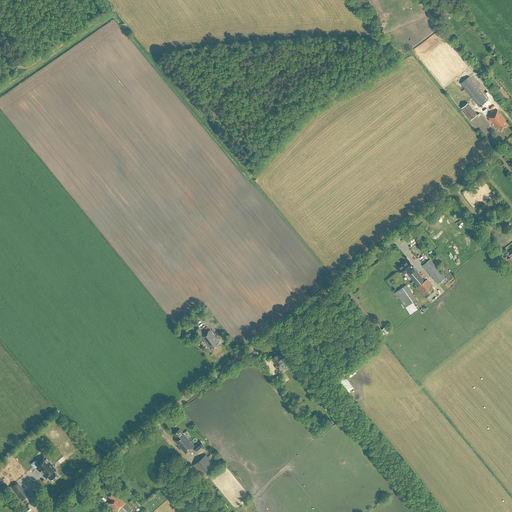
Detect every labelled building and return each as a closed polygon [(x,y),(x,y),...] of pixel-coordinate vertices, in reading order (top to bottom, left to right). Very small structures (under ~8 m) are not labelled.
[(469,76),(461,83),(479,106),(488,100),(469,76)] [(501,87),(496,91),(498,93),(499,93),(502,97),(505,101),(509,97),(501,87)] [(461,108),(470,120),(477,115),(477,114),(468,103),(461,108)] [(489,118),(488,120),(490,123),(492,122),(496,128),(497,127),(500,131),(508,124),(505,121),(506,120),(497,109),(488,117),(489,118)] [(479,113),(477,114),(477,115),(482,122),(485,120),(479,113)] [(487,133),(492,139),(498,134),(493,128),(487,133)] [(418,286),(417,287),(425,298),(432,292),(429,287),(432,285),(427,279),(425,281),(415,269),(414,271),(411,268),(413,266),(408,259),(398,268),(403,275),(408,270),(410,273),(408,275),(418,286)] [(430,259),(423,265),(438,283),(445,278),(430,259)] [(395,292),(406,307),(417,299),(406,285),(395,292)] [(361,299),(365,296),(362,291),(357,294),(361,299)] [(207,313),(202,306),(199,309),(202,313),(203,312),(204,315),(207,313)] [(211,319),(205,324),(209,328),(214,324),(211,319)] [(199,328),(196,330),(208,347),(209,346),(213,351),(221,345),(216,339),(217,339),(210,330),(204,334),(199,328)] [(284,351),(279,355),(278,353),(272,358),(275,361),(274,362),(277,366),(284,361),(289,357),(284,351)] [(289,367),(295,375),(299,372),(292,364),(289,367)] [(274,379),(277,384),(282,380),(279,375),(274,379)] [(186,453),(187,452),(193,447),(196,451),(203,445),(200,441),(194,446),(180,429),(174,434),(178,438),(175,440),(186,453)] [(208,457),(206,454),(194,465),(201,474),(214,463),(208,457)] [(52,482),(59,476),(55,471),(56,470),(44,456),(41,459),(40,458),(37,461),(36,460),(32,463),(35,467),(36,467),(46,478),(48,477),(52,482)] [(17,482),(10,488),(19,497),(25,491),(17,482)] [(129,511),(132,509),(113,491),(108,496),(112,499),(109,503),(118,511),(120,510),(122,511),(129,511)] [(129,502),(135,509),(138,507),(131,500),(129,502)]
